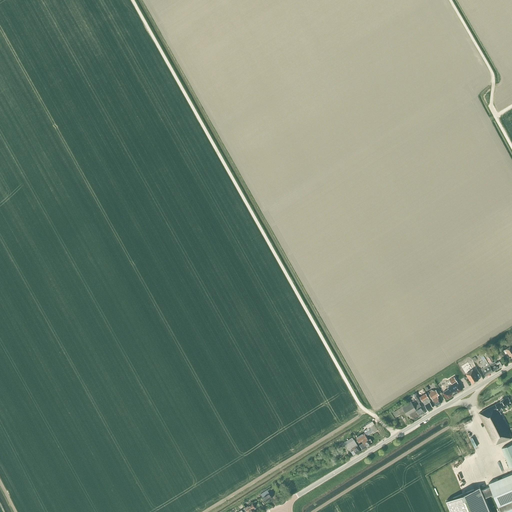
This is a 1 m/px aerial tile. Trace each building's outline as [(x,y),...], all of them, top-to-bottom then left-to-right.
[(503,350),(498,353),(501,358),(506,355),(508,354),(505,350),(503,350)] [(493,361),(491,356),(488,351),(483,353),(486,359),(489,363),(490,364),(494,371),(502,366),(500,362),(496,365),(496,364),(495,361),(493,362),(492,361),(493,361)] [(489,364),(485,359),(482,354),(480,355),(482,360),(481,361),(480,363),(483,367),(481,369),(485,376),(493,371),(489,364)] [(472,370),(466,374),(466,375),(470,380),(471,381),(471,382),(472,382),(472,384),(478,380),(475,377),(476,376),(474,372),(472,370)] [(447,399),(462,390),(454,377),(449,380),(452,385),(447,387),(448,389),(443,392),(447,399)] [(436,406),(441,403),(437,396),(439,395),(436,390),(433,391),(432,390),(432,391),(431,390),(428,392),(432,399),(436,406)] [(426,393),(419,397),(422,402),(428,411),(433,408),(429,402),(430,401),(428,398),(429,397),(426,393)] [(508,397),(504,400),(503,399),(500,400),(500,401),(490,407),(483,411),(478,413),(494,445),(511,437),(500,415),(501,414),(499,411),(511,404),(508,397)] [(420,416),(413,405),(412,404),(411,401),(402,407),(393,412),(396,416),(404,411),(407,416),(409,415),(412,419),(413,419),(414,420),(420,416)] [(420,416),(425,413),(419,404),(417,405),(416,404),(413,405),(420,416)] [(365,433),(365,434),(366,436),(372,432),(373,433),(378,430),(375,425),(374,424),(372,421),(370,423),(367,425),(365,425),(367,429),(369,428),(371,430),(365,433)] [(370,443),(372,442),(370,439),(368,440),(364,433),(356,438),(358,443),(361,441),(363,443),(359,445),(362,450),(371,445),(370,443)] [(346,445),(345,445),(348,450),(349,450),(350,452),(351,452),(353,455),(355,454),(361,451),(354,440),(352,438),(348,440),(350,442),(346,445)] [(509,468),(511,466),(511,443),(501,448),(509,468)] [(511,511),(511,473),(488,483),(490,487),(493,494),(500,511),(511,511)] [(489,511),(484,498),(493,494),(490,487),(481,490),(479,487),(446,501),(450,511),(489,511)] [(272,498),(269,493),(267,490),(260,494),(263,498),(262,498),(265,502),(272,498)] [(254,511),(253,510),(256,508),(252,503),(245,507),(247,511),(254,511)]
